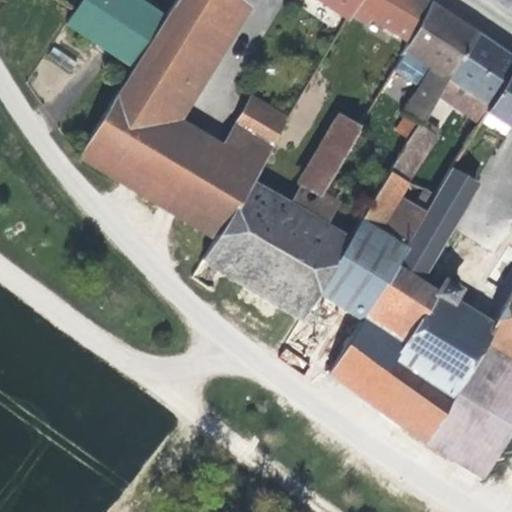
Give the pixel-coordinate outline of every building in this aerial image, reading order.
[(83,0),(64,28),(128,74),(164,21),(135,0),(83,0)] [(248,184),(257,171),(219,147),(180,123),(163,113),(231,0),(178,0),(164,21),(128,74),(76,158),(212,242),(248,184)] [(231,0),(163,113),(180,123),(249,12),(231,0)] [(350,10),(355,0),(313,0),(343,21),(350,10)] [(406,46),(427,6),(417,0),(355,0),(350,10),(406,46)] [(511,0),(488,0),(511,16),(511,0)] [(445,81),(473,36),(447,19),(427,6),(406,46),(402,53),(430,71),(401,117),(417,128),(422,121),(445,81)] [(487,110),(511,71),(511,69),(511,63),(489,48),(473,36),(445,81),(487,110)] [(508,130),(511,123),(511,71),(487,110),(484,115),(508,130)] [(269,149),(285,123),(250,102),(234,128),(269,149)] [(318,197),(356,131),(337,118),(298,183),(300,187),(318,197)] [(430,127),(422,121),(417,128),(406,146),(423,157),(434,139),(427,134),(430,127)] [(456,157),(466,162),(486,131),(477,125),(456,157)] [(257,171),(269,149),(234,128),(231,126),(219,147),(257,171)] [(511,242),(467,314),(450,303),(455,295),(455,293),(454,290),(446,285),(440,285),(438,287),(434,294),(415,282),(480,171),(466,162),(456,157),(402,249),(325,376),(423,444),(462,379),(468,369),(483,344),(511,296),(511,242)] [(405,186),(388,174),(346,242),(298,321),(283,345),(325,376),(402,249),(375,233),(405,186)] [(305,218),(318,197),(300,187),(298,183),(284,206),(305,218)] [(284,206),(248,184),(212,242),(200,263),(223,277),(238,285),(258,298),(305,218),(284,206)] [(333,205),(318,197),(305,218),(320,227),(333,205)] [(320,227),(305,218),(258,298),(280,311),(298,321),(346,242),(320,227)] [(223,277),(200,263),(190,280),(212,295),(223,277)] [(247,317),(258,298),(238,285),(226,305),(247,317)] [(511,296),(483,344),(511,361),(511,296)] [(280,311),(258,298),(247,317),(268,330),(280,311)] [(423,444),(482,480),(511,430),(511,361),(483,344),(468,369),(462,379),(423,444)]
